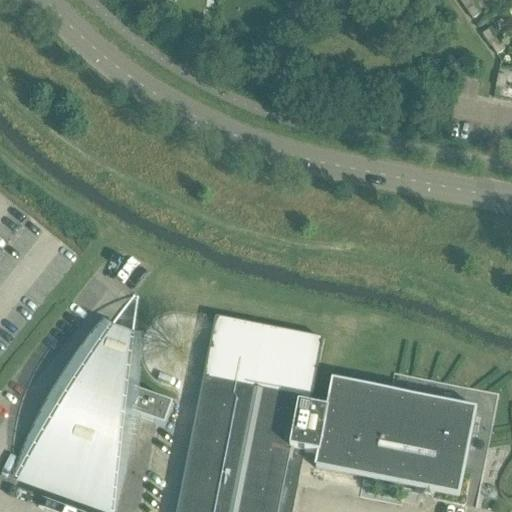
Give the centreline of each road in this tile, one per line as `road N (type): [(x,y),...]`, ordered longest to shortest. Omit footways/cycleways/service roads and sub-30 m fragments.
road 1 (tertiary): [(511,201),(355,172),(245,140),(141,87),(45,0)]
road 2 (unclassified): [(0,443),(118,284)]
road 3 (unclassified): [(157,511),(183,390)]
